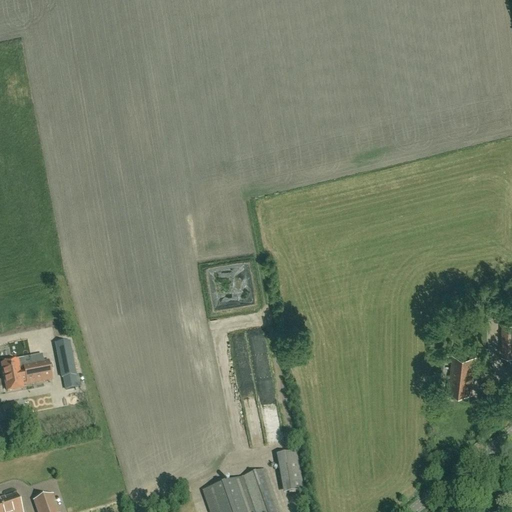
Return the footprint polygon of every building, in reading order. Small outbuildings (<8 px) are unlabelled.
[(69,342),(55,345),(62,379),(63,378),(73,376),(76,376),(69,342)] [(447,392),(471,394),(473,379),(471,379),(472,371),(474,371),(475,358),(459,356),(459,357),(453,356),(452,367),(451,377),(449,377),(447,392)] [(21,382),(26,381),(26,385),(52,381),(48,361),(23,366),(24,372),(19,373),(17,362),(2,365),(7,392),(22,389),(21,382)] [(21,405),(29,423),(46,415),(38,398),(21,405)] [(15,404),(3,408),(6,417),(19,413),(15,404)] [(295,452),(275,455),(282,494),(302,490),(295,452)] [(278,511),(264,470),(202,491),(209,511),(278,511)] [(21,511),(15,494),(0,499),(0,511),(21,511)] [(58,511),(53,496),(34,502),(37,511),(58,511)]
